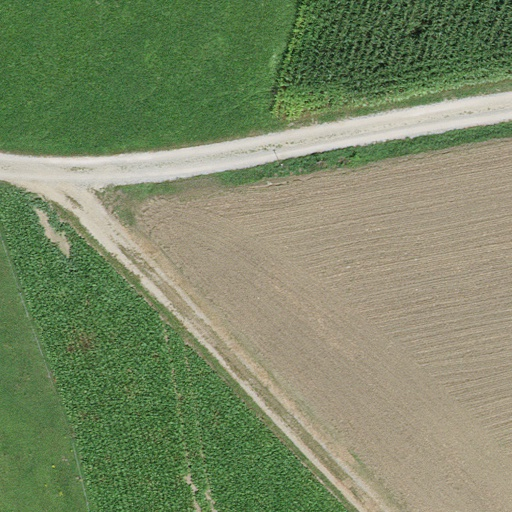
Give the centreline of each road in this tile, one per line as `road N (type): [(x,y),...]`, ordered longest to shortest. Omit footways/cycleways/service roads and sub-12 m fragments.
road 1 (track): [(18,165),(127,246),(379,511)]
road 2 (track): [(511,98),(152,164),(18,165)]
